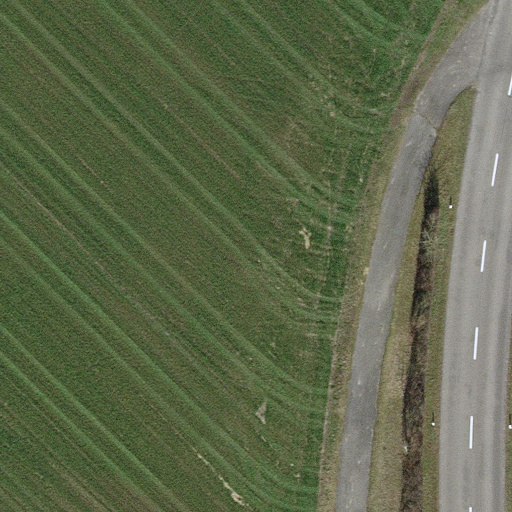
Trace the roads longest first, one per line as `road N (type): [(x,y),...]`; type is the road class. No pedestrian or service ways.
road 1 (track): [(355,511),(386,268),(466,70),(511,48)]
road 2 (tertiary): [(511,87),(477,346),(472,511)]
